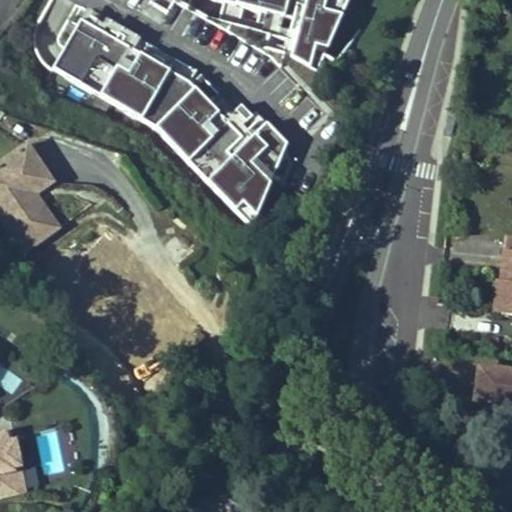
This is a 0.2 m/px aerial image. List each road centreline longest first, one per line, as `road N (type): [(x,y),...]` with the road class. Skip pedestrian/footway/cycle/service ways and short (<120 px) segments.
road 1 (tertiary): [(420,67),(321,327),(321,378),(343,428)]
road 2 (tertiary): [(369,411),(360,377),(366,307),(420,67)]
road 3 (residential): [(138,511),(186,432),(204,417),(287,448),(343,428)]
road 4 (unknown): [(91,0),(282,122)]
